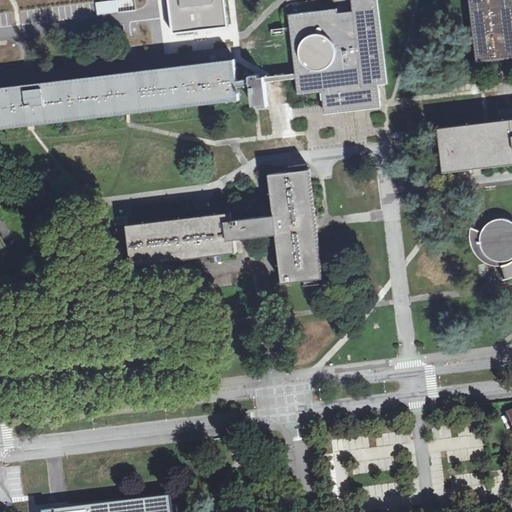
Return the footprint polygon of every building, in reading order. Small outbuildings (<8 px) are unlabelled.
[(169,0),(170,4),(172,22),(173,34),(188,32),(218,28),(229,27),(228,15),(225,0),(169,0)] [(339,7),(289,14),(296,73),(297,78),(299,95),(324,91),(327,112),(358,108),(380,106),(377,84),(385,83),(374,0),(353,0),(355,10),(345,11),(339,12),(339,7)] [(511,0),(473,0),(480,55),(492,54),(511,51),(511,0)] [(123,76),(0,90),(0,124),(28,121),(127,109),(240,95),(238,86),(238,80),(236,62),(123,76)] [(267,76),(265,76),(266,81),(268,81),(297,78),(296,73),(267,76)] [(260,74),(250,75),(250,78),(251,84),(254,105),(258,105),(259,107),(269,106),(267,93),(266,81),(265,76),(262,76),(260,76),(260,74)] [(511,124),(439,133),(444,168),(511,159),(511,124)] [(309,169),(271,174),(276,214),(233,219),(232,212),(128,224),(133,264),(237,252),(236,238),(277,233),(279,248),(283,282),(322,277),(318,243),(309,169)] [(481,231),(470,227),(470,234),(471,241),(473,249),(477,256),(484,261),(487,256),(492,259),(498,260),(503,260),(510,278),(511,276),(511,219),(508,218),(501,217),(493,220),(486,224),(481,231)] [(52,509),(39,511),(38,511),(171,511),(170,495),(157,497),(60,508),(52,509)]
